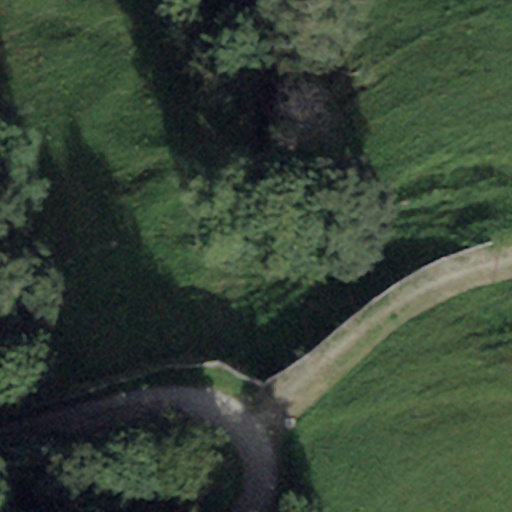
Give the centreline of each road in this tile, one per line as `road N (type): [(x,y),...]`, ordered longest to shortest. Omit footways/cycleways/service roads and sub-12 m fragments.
road 1 (track): [(253,511),(263,499),(266,454),(250,416),(197,390),(0,432)]
road 2 (track): [(250,416),(444,291),(511,268)]
